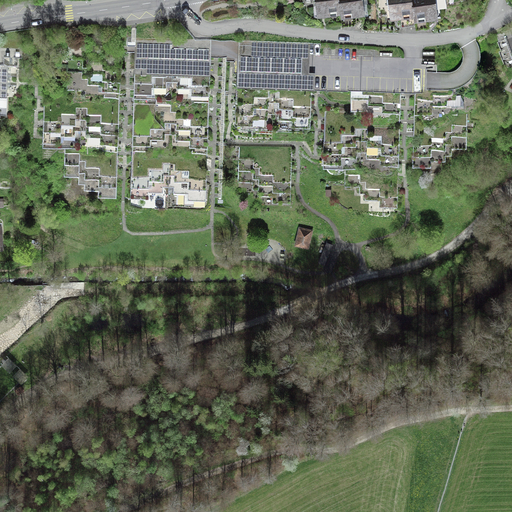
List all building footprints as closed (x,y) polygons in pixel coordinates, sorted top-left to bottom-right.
[(340,9),(338,0),(314,0),(317,12),(326,11),(340,9)] [(362,0),(338,0),(340,9),(341,13),(354,11),(364,10),(362,0)] [(388,0),(390,15),(400,14),(413,12),(411,0),(388,0)] [(435,0),(411,0),(413,12),(414,17),(427,15),(437,14),(435,0)] [(285,7),(265,4),(263,15),(283,18),(285,7)] [(340,9),(326,11),(328,23),(342,21),(341,13),(340,9)] [(354,11),(341,13),(342,21),(342,26),(356,24),(354,11)] [(401,26),(415,24),(414,17),(413,12),(400,14),(401,26)] [(429,27),(427,15),(414,17),(415,24),(415,29),(429,27)] [(83,47),(121,49),(121,33),(84,32),(83,47)] [(416,71),(428,71),(428,59),(310,55),(311,43),(238,41),(237,70),(274,71),(312,73),(311,86),(363,87),(364,81),(364,70),(401,71),(401,72),(401,82),(401,89),(415,90),(416,82),(416,71)] [(83,59),(120,60),(121,49),(83,47),(83,59)] [(136,61),(173,63),(173,50),(136,49),(136,61)] [(210,51),(173,50),(173,63),(210,64),(210,51)] [(107,88),(120,89),(120,60),(83,59),(83,78),(88,78),(88,84),(107,84),(107,88)] [(136,61),(134,91),(148,92),(148,87),(172,87),(173,63),(136,61)] [(210,64),(173,63),(172,87),(197,88),(197,93),(209,93),(210,64)] [(274,84),(274,71),(237,70),(237,83),(274,84)] [(401,72),(401,71),(364,70),(364,81),(401,82),(401,72)] [(274,71),(274,84),(311,86),(312,73),(274,71)] [(416,82),(453,84),(454,72),(428,71),(416,71),(416,82)] [(401,82),(364,81),(363,87),(363,105),(387,106),(387,111),(400,112),(401,89),(401,82)] [(414,112),(428,113),(428,107),(464,109),(464,97),(453,96),(453,84),(416,82),(415,90),(414,112)] [(274,84),(237,83),(237,93),(274,95),(274,84)] [(311,86),(274,84),(274,95),(311,96),(311,86)] [(44,99),(82,100),(82,88),(45,87),(44,99)] [(82,88),(82,100),(119,102),(120,89),(107,88),(82,88)] [(148,92),(134,91),(134,103),(171,104),(208,105),(209,93),(197,93),(148,92)] [(248,118),(273,119),(274,95),(237,93),(236,124),(248,125),(248,118)] [(310,127),(311,96),(274,95),(273,119),(297,120),(297,127),(310,127)] [(44,110),(82,112),(82,100),(44,99),(44,110)] [(82,100),(82,112),(118,113),(119,102),(82,100)] [(134,114),(171,116),(171,104),(134,103),(134,114)] [(208,105),(171,104),(171,116),(208,117),(208,105)] [(362,122),(362,111),(325,109),(325,121),(362,122)] [(56,136),(81,136),(82,112),(44,110),(43,141),(56,142),(56,136)] [(387,111),(362,111),(362,122),(399,123),(400,112),(387,111)] [(105,141),(117,141),(118,113),(82,112),(81,136),(105,137),(105,141)] [(414,123),(452,125),(453,114),(428,113),(414,112),(414,123)] [(170,139),(171,116),(134,114),(133,143),(146,144),(146,139),(170,139)] [(195,140),(195,145),(207,146),(208,117),(171,116),(170,139),(195,140)] [(362,134),(362,122),(325,121),(324,132),(362,134)] [(362,122),(362,134),(399,135),(399,123),(362,122)] [(452,125),(414,123),(414,135),(451,137),(452,125)] [(337,157),(361,158),(362,134),(324,132),(323,163),(336,164),(337,157)] [(399,135),(362,134),(361,158),(385,159),(385,162),(398,163),(399,135)] [(451,137),(414,135),(413,166),(426,167),(426,160),(451,161),(451,137)] [(80,152),(117,154),(117,141),(105,141),(105,144),(80,143),(80,152)] [(170,156),(170,145),(146,144),(133,143),(132,155),(170,156)] [(170,156),(207,157),(207,146),(195,145),(170,145),(170,156)] [(254,159),(291,160),(292,149),(254,147),(254,159)] [(79,164),(117,165),(117,154),(80,152),(79,164)] [(132,167),(169,169),(170,156),(132,155),(132,167)] [(207,157),(170,156),(169,169),(206,170),(207,157)] [(254,159),(254,170),(291,171),(291,160),(254,159)] [(398,176),(398,163),(385,162),(385,164),(360,164),(360,174),(398,176)] [(117,165),(79,164),(78,190),(103,190),(103,197),(116,198),(117,165)] [(132,167),(131,198),(144,198),(144,192),(168,193),(169,169),(132,167)] [(206,170),(169,169),(168,193),(185,193),(185,203),(205,203),(206,170)] [(291,171),(254,170),(253,195),(277,196),(277,203),(290,203),(291,171)] [(397,207),(398,176),(360,174),(360,199),(384,200),(384,207),(397,207)] [(312,231),(300,228),(296,245),(307,248),(312,231)]
